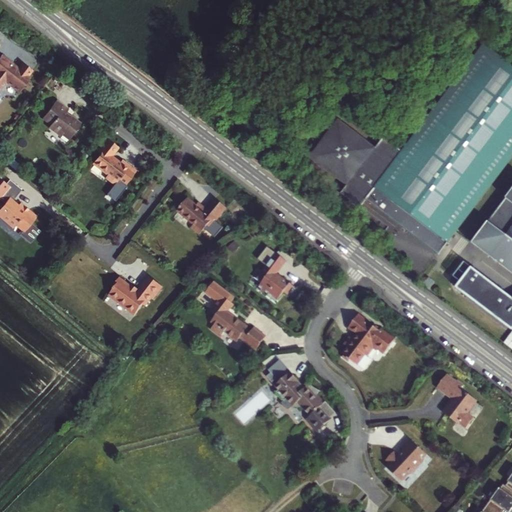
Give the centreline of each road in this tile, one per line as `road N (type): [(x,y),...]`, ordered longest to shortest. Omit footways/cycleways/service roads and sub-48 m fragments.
road 1 (residential): [(364,261),(312,338),(318,364),(355,415),(347,475)]
road 2 (secondary): [(198,134),(23,0)]
road 3 (secondary): [(364,261),(198,134)]
road 4 (secondary): [(511,373),(364,261)]
road 5 (residential): [(108,253),(198,134)]
